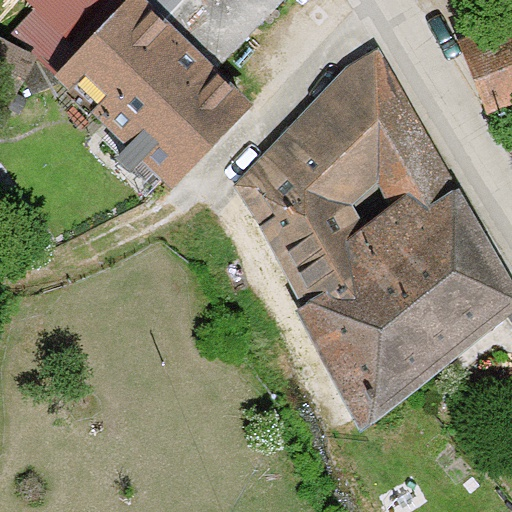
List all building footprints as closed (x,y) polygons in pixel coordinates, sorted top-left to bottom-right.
[(290,0),(27,0),(86,54),(65,77),(187,190),(256,115),(218,79),(290,0)] [(511,112),(511,37),(473,52),(498,118),(511,112)] [(458,197),(377,60),(242,194),(305,309),(354,274),(325,226),(377,183),(412,233),(458,197)] [(507,274),(458,197),(412,233),(354,274),(403,343),(507,274)] [(511,322),(511,283),(507,274),(403,343),(354,274),(305,309),(368,436),(511,322)]
